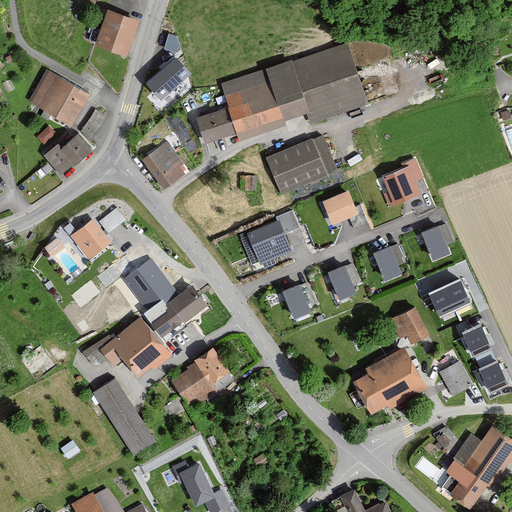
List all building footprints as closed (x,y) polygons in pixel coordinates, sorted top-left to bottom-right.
[(141,19),(111,8),(99,42),(128,53),(141,19)] [(293,60),(310,105),(315,117),(366,101),(347,43),(293,60)] [(147,83),(160,98),(189,72),(176,58),(147,83)] [(230,107),(238,130),(310,105),(293,60),(222,84),(230,107)] [(32,100),(75,123),(91,93),(49,70),(32,100)] [(195,119),(202,142),(238,130),(230,107),(195,119)] [(106,115),(95,108),(91,116),(86,123),(80,130),(88,139),(94,131),(101,123),(106,115)] [(45,141),(58,129),(50,121),(38,133),(45,141)] [(91,148),(79,134),(63,148),(58,142),(44,154),(61,174),(91,148)] [(323,136),(267,159),(280,190),(336,167),(323,136)] [(145,158),(164,185),(186,170),(167,143),(145,158)] [(415,160),(404,165),(406,169),(413,184),(424,179),(415,160)] [(413,184),(406,169),(384,179),(397,206),(418,197),(413,184)] [(242,185),(257,186),(258,172),(243,171),(242,185)] [(354,208),(348,193),(322,204),(332,227),(350,220),(357,217),(354,208)] [(361,205),(354,208),(357,217),(350,220),(354,230),(369,224),(361,205)] [(118,207),(98,221),(107,233),(127,218),(118,207)] [(277,218),(278,222),(285,236),(300,229),(292,211),(277,218)] [(90,257),(113,240),(107,233),(98,221),(95,217),(72,234),(90,257)] [(285,236),(278,222),(247,236),(260,265),(291,251),(285,236)] [(447,224),(439,227),(447,246),(455,243),(447,224)] [(439,227),(422,234),(433,262),(450,255),(447,246),(439,227)] [(59,233),(46,243),(53,252),(66,243),(59,233)] [(398,245),(390,248),(398,267),(406,264),(398,245)] [(390,248),(373,256),(384,283),(401,276),(398,267),(390,248)] [(143,304),(140,313),(162,339),(209,301),(193,280),(180,291),(152,256),(123,278),(143,304)] [(353,264),(345,268),(353,286),(360,283),(353,264)] [(345,268),(328,275),(339,302),(356,295),(353,286),(345,268)] [(460,279),(429,293),(441,318),(471,304),(460,279)] [(307,284),(299,288),(307,306),(315,303),(307,284)] [(299,288),(282,295),(293,322),(310,315),(307,306),(299,288)] [(431,333),(418,306),(401,315),(414,342),(431,333)] [(113,336),(100,346),(109,357),(113,362),(123,354),(139,374),(152,364),(154,367),(173,352),(162,339),(140,313),(113,336)] [(481,325),(463,334),(474,359),(492,350),(481,325)] [(100,346),(113,336),(108,330),(82,350),(92,362),(98,357),(102,362),(109,357),(100,346)] [(213,342),(192,355),(195,360),(188,365),(190,367),(172,378),(191,407),(218,390),(211,380),(230,368),(213,342)] [(426,383),(408,351),(357,380),(375,412),(426,383)] [(460,361),(441,371),(453,393),(472,383),(460,361)] [(497,361),(479,369),(490,394),(509,386),(497,361)] [(117,378),(96,391),(134,451),(155,438),(117,378)] [(444,441),(450,436),(441,427),(436,432),(444,441)] [(511,452),(511,440),(495,427),(482,443),(472,435),(448,466),(455,471),(443,487),(470,508),(511,452)] [(73,438),(61,447),(68,457),(80,449),(73,438)] [(215,493),(201,464),(189,469),(185,462),(173,468),(182,484),(185,482),(197,507),(206,503),(217,497),(215,493)] [(141,511),(140,508),(132,511),(122,511),(107,486),(75,504),(80,511),(141,511)] [(350,511),(389,511),(385,501),(366,510),(355,488),(342,495),(350,511)] [(215,511),(230,505),(223,489),(215,493),(217,497),(206,503),(210,511),(215,511)]
